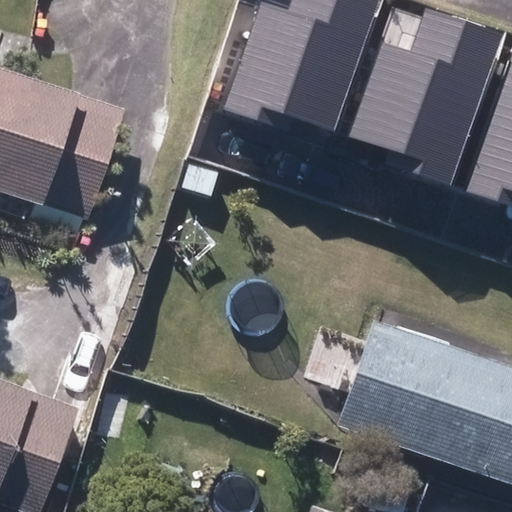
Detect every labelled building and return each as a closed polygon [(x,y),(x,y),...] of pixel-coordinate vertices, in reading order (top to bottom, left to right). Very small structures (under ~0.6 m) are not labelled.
[(502,69),(415,41),(403,80),(490,108),(502,69)] [(0,83),(0,200),(77,226),(113,122),(0,83)] [(511,136),(464,119),(430,216),(511,245),(511,136)] [(511,388),(364,334),(327,431),(511,499),(511,388)] [(29,511),(65,415),(0,391),(0,506),(15,511),(29,511)]
